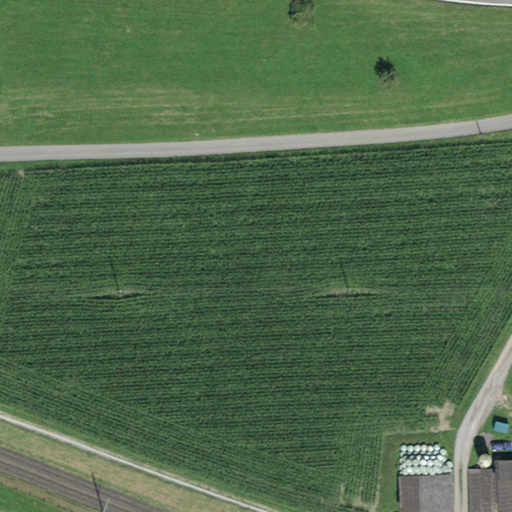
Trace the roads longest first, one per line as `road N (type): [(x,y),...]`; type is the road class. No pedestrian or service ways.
road 1 (unclassified): [(511,120),(287,141),(0,154)]
road 2 (track): [(459,511),(465,436),(511,347)]
